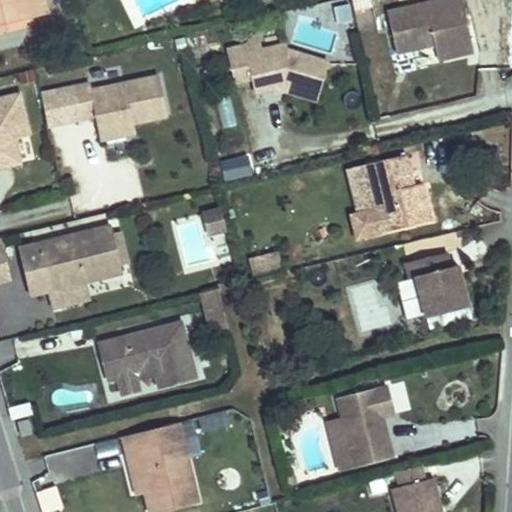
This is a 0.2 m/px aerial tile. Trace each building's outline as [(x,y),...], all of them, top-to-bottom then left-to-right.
[(46,12),(43,0),(0,0),(0,29),(5,29),(3,23),(46,12)] [(365,14),(361,0),(352,0),(357,16),(365,14)] [(473,51),(461,0),(443,0),(387,13),(397,53),(434,44),(438,59),(473,51)] [(352,20),(349,6),(335,9),(338,23),(352,20)] [(261,50),(257,34),(245,46),(247,54),(261,50)] [(210,56),(208,45),(206,35),(191,39),(195,59),(210,56)] [(210,56),(223,52),(221,43),(208,45),(210,56)] [(317,100),(328,63),(287,50),(286,44),(261,50),(247,54),(245,46),(227,50),(234,82),(252,78),(255,92),(273,88),(283,85),(287,87),(286,91),(317,100)] [(36,81),(33,70),(19,74),(21,84),(36,81)] [(167,115),(159,77),(92,91),(91,84),(73,88),(80,119),(96,116),(101,140),(127,134),(125,124),(133,123),(167,115)] [(286,91),(287,87),(283,85),(273,88),(275,93),(286,91)] [(14,139),(29,136),(19,95),(0,99),(0,167),(20,163),(14,139)] [(136,132),(133,123),(125,124),(127,134),(136,132)] [(248,172),(243,154),(223,159),(228,176),(248,172)] [(414,187),(406,154),(398,157),(406,189),(409,188),(414,187)] [(431,220),(424,190),(411,194),(409,188),(406,189),(398,157),(366,164),(378,209),(359,214),(351,216),(357,239),(431,220)] [(378,209),(366,164),(348,169),(359,214),(378,209)] [(424,190),(422,185),(414,187),(409,188),(411,194),(424,190)] [(226,229),(221,209),(204,213),(209,234),(226,229)] [(121,273),(109,226),(20,248),(27,275),(43,271),(48,291),(86,282),(121,273)] [(469,305),(459,265),(451,267),(447,252),(406,264),(410,278),(416,277),(421,295),(426,316),(469,305)] [(0,284),(12,282),(5,254),(0,255),(0,284)] [(283,273),(279,254),(249,261),(253,280),(283,273)] [(48,291),(43,271),(27,275),(32,295),(48,291)] [(421,295),(416,277),(410,278),(403,280),(408,299),(421,295)] [(52,305),(89,296),(86,282),(48,291),(52,305)] [(226,318),(219,289),(201,293),(208,323),(226,318)] [(228,328),(226,318),(208,323),(211,333),(228,328)] [(196,378),(182,322),(161,327),(158,339),(128,346),(120,338),(99,344),(108,381),(118,378),(122,395),(140,390),(135,374),(140,373),(154,369),(156,375),(159,387),(196,378)] [(128,346),(158,339),(161,327),(120,338),(128,346)] [(156,375),(154,369),(140,373),(141,379),(156,375)] [(380,425),(378,418),(383,417),(394,414),(387,386),(337,398),(342,419),(354,467),(393,457),(385,423),(380,425)] [(403,387),(391,389),(395,412),(408,409),(403,387)] [(327,417),(325,408),(314,411),(316,420),(327,417)] [(203,427),(201,419),(190,421),(191,430),(203,427)] [(354,467),(342,419),(327,422),(339,471),(354,467)] [(32,434),(28,420),(18,422),(22,436),(32,434)] [(164,511),(199,503),(187,456),(180,458),(176,443),(184,441),(179,423),(123,437),(127,452),(135,450),(145,492),(150,511),(164,511)] [(254,438),(251,425),(237,428),(240,442),(254,438)] [(187,456),(184,441),(176,443),(180,458),(187,456)] [(145,492),(135,450),(127,452),(137,494),(145,492)] [(441,511),(433,478),(425,480),(421,466),(397,472),(401,486),(392,489),(398,511),(441,511)] [(296,484),(294,475),(286,477),(288,486),(296,484)] [(387,491),(383,477),(369,481),(373,495),(387,491)]
